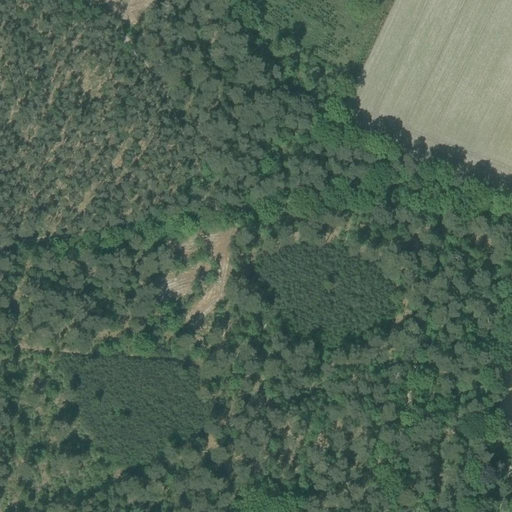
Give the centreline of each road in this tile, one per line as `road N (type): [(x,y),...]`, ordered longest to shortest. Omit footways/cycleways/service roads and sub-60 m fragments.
road 1 (track): [(203,214),(450,181),(385,511)]
road 2 (track): [(465,420),(140,351),(0,345)]
road 3 (track): [(0,248),(203,214)]
road 4 (track): [(146,79),(203,214)]
